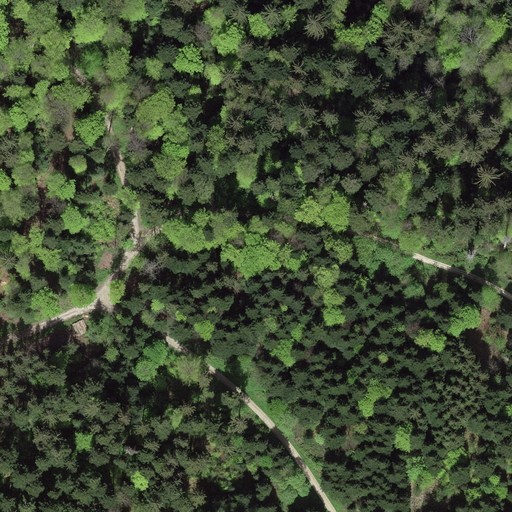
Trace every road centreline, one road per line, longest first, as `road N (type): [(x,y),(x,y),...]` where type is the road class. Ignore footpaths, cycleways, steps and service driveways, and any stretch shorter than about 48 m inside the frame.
road 1 (track): [(511,297),(320,221),(191,210),(136,242)]
road 2 (track): [(332,511),(284,440),(234,387),(97,298)]
road 3 (track): [(0,39),(44,49),(92,93),(131,193),(136,242)]
